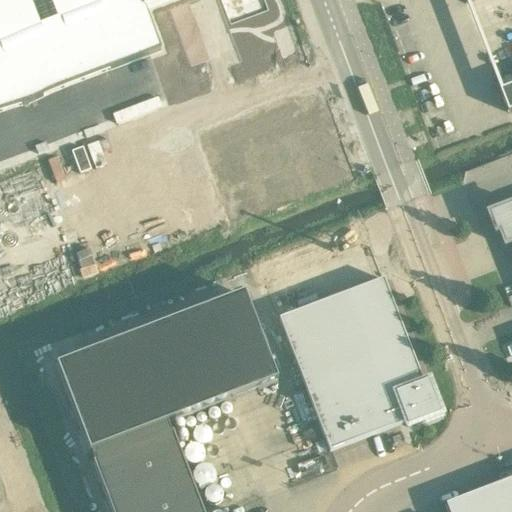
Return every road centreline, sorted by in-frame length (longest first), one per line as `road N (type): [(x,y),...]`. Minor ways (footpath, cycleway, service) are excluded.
road 1 (unclassified): [(324,0),(489,438)]
road 2 (unclassified): [(489,438),(387,483),(351,511)]
